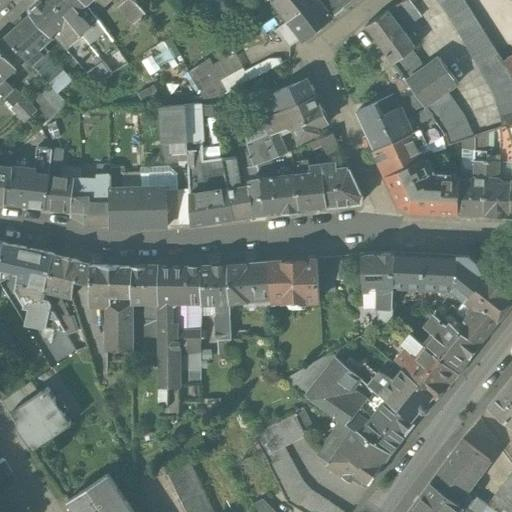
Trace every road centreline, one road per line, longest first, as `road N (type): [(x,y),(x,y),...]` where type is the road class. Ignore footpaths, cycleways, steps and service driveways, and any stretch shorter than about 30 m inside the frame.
road 1 (residential): [(0,227),(103,245),(171,246),(380,229)]
road 2 (residential): [(382,0),(328,37),(322,59),(377,196),(380,229)]
road 3 (residential): [(511,338),(382,511)]
road 4 (residential): [(380,229),(511,247)]
